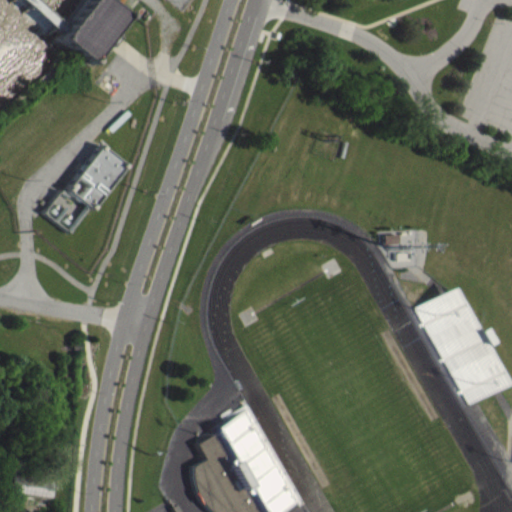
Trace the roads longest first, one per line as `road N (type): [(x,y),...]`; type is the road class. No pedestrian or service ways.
road 1 (primary): [(102,511),(137,323),(242,0)]
road 2 (residential): [(0,296),(137,323)]
